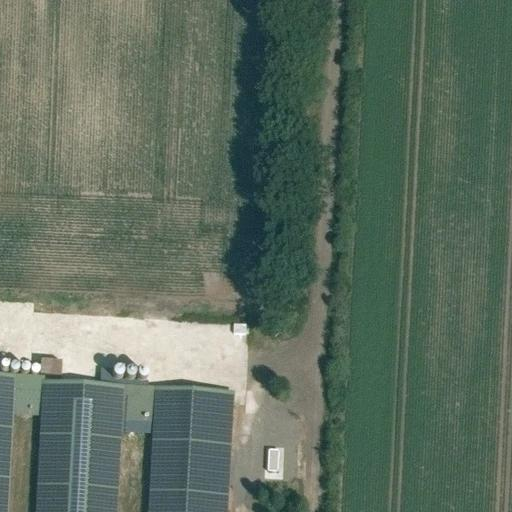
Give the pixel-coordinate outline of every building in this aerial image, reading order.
[(39,359),(36,374),(57,378),(60,363),(39,359)] [(11,380),(0,379),(0,511),(3,511),(9,413),(11,380)] [(41,381),(11,380),(9,413),(40,414),(41,381)] [(125,385),(41,381),(40,414),(34,511),(117,511),(123,413),(125,385)] [(152,386),(125,385),(123,413),(152,414),(152,386)] [(229,511),(236,390),(152,386),(152,414),(146,511),(229,511)]
